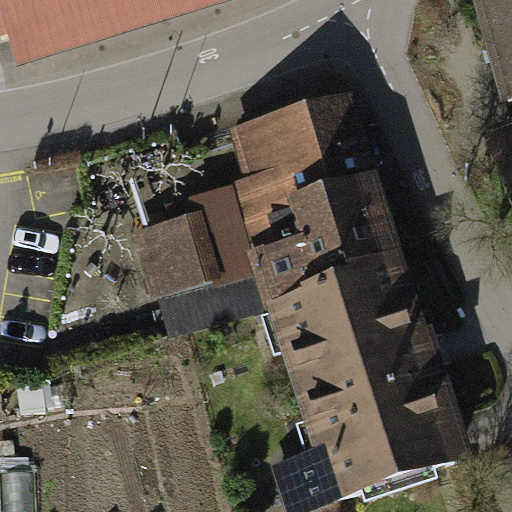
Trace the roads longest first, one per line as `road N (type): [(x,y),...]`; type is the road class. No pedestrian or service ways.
road 1 (residential): [(511,321),(349,0)]
road 2 (unclassified): [(198,66),(0,114)]
road 3 (residential): [(349,0),(198,66)]
